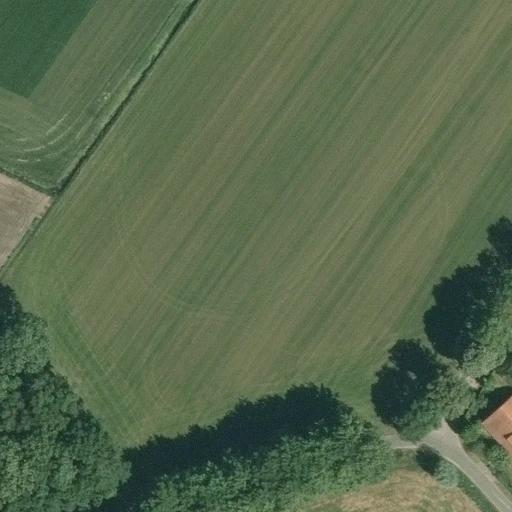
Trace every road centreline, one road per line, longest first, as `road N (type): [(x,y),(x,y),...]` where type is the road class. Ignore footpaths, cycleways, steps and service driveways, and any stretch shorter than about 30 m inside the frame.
road 1 (unclassified): [(174,511),(381,447),(436,447)]
road 2 (unclassified): [(436,447),(511,321)]
